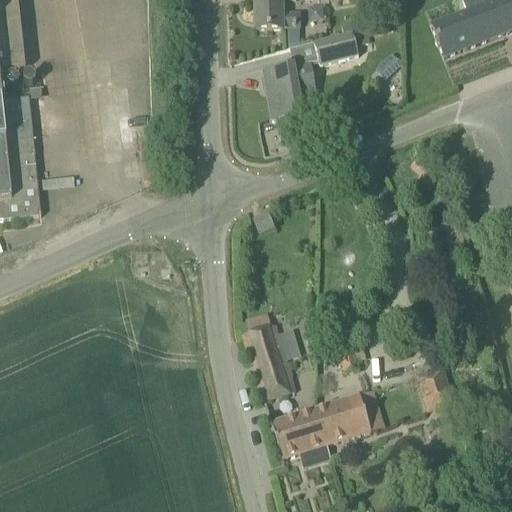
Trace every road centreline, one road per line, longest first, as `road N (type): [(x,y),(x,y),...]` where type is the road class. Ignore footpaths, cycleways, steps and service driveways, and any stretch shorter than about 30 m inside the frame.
road 1 (unclassified): [(207,206),(325,172),(511,91)]
road 2 (unclassified): [(260,511),(225,377),(207,206)]
road 3 (unclassified): [(0,288),(145,223),(207,206)]
road 4 (unclassified): [(207,206),(206,0)]
